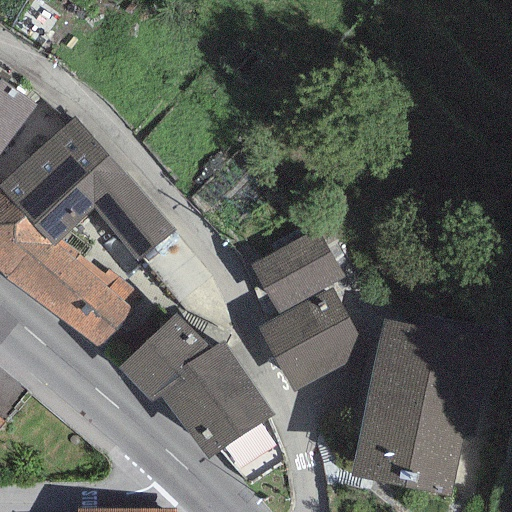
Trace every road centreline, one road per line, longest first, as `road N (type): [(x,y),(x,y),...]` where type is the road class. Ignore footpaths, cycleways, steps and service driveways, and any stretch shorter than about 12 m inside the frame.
road 1 (residential): [(305,511),(296,429),(215,254),(84,109),(0,52)]
road 2 (tertiary): [(0,307),(185,469)]
road 3 (residential): [(0,500),(150,487),(185,469)]
